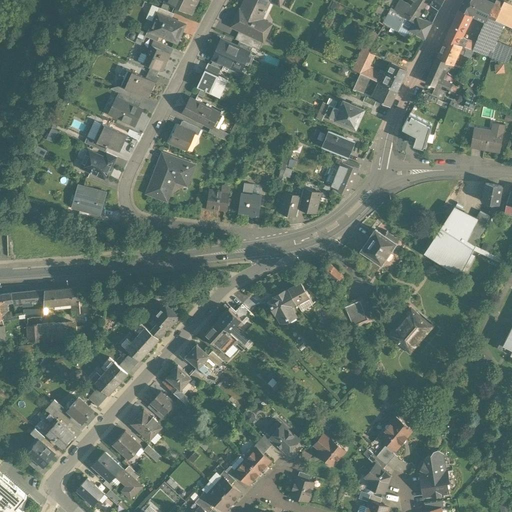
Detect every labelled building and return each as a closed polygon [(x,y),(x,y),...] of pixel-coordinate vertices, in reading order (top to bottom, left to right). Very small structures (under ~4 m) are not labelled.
[(168,0),(168,1),(165,0),(163,0),(191,13),(192,12),(190,11),(195,0),(168,0)] [(266,10),(245,0),(244,0),(241,8),(240,8),(235,17),(240,19),(236,28),(239,30),(263,41),(271,23),(262,19),(266,10)] [(245,0),(266,10),(270,1),(280,5),(282,0),(245,0)] [(415,0),(416,0),(412,5),(408,3),(408,2),(407,2),(401,0),(400,0),(394,9),(404,15),(409,18),(411,13),(418,17),(428,2),(434,6),(433,8),(434,9),(431,14),(435,16),(439,9),(443,0),(415,0)] [(463,0),(458,10),(484,23),(485,23),(488,16),(494,19),(500,8),(494,4),(484,0),(463,0)] [(511,5),(504,1),(500,8),(494,19),(500,23),(510,28),(511,27),(511,24),(511,5)] [(168,10),(156,5),(154,10),(158,12),(158,11),(166,14),(168,10)] [(404,15),(394,9),(390,16),(391,17),(399,22),(404,15)] [(470,16),(458,10),(455,17),(467,23),(470,16)] [(185,23),(165,15),(166,14),(158,11),(158,12),(155,19),(153,18),(149,28),(149,29),(160,34),(177,41),(185,23)] [(428,21),(418,17),(411,13),(409,18),(408,18),(413,21),(411,26),(409,30),(424,39),(432,23),(428,21)] [(494,19),(488,16),(485,23),(484,23),(475,43),(467,39),(464,46),(487,55),(500,23),(494,19)] [(399,22),(391,17),(388,21),(396,26),(399,22)] [(408,18),(406,17),(403,22),(407,25),(409,24),(411,26),(413,21),(408,18)] [(455,17),(451,25),(445,39),(457,43),(467,23),(455,17)] [(379,21),(353,69),(360,73),(361,73),(366,75),(369,69),(372,71),(372,69),(369,67),(375,55),(369,52),(370,52),(368,51),(385,24),(379,21)] [(160,34),(149,29),(149,28),(148,28),(145,34),(155,38),(157,40),(160,34)] [(263,41),(239,30),(235,39),(239,40),(252,46),(259,49),(263,41)] [(157,40),(155,38),(152,44),(170,53),(173,47),(157,40)] [(457,43),(445,39),(440,49),(449,53),(455,55),(464,58),(469,60),(473,50),(464,46),(457,43)] [(236,46),(222,40),(213,58),(225,63),(241,70),(241,69),(239,69),(242,62),(250,65),(254,54),(250,52),(236,46)] [(252,46),(239,40),(236,46),(250,52),(252,46)] [(511,49),(493,41),(487,55),(511,64),(511,62),(511,49)] [(170,53),(152,44),(147,55),(150,56),(147,63),(162,70),(170,53)] [(449,53),(440,49),(437,56),(446,60),(449,53)] [(401,59),(389,53),(386,60),(392,63),(398,66),(401,59)] [(452,62),(455,55),(449,53),(446,60),(445,62),(451,64),(452,62)] [(446,60),(437,56),(433,66),(441,70),(447,73),(451,65),(451,64),(445,62),(446,60)] [(225,63),(213,58),(211,64),(221,68),(222,69),(225,63)] [(458,70),(455,78),(463,85),(473,62),(469,60),(464,58),(461,65),(458,70)] [(461,65),(452,62),(451,64),(451,65),(458,70),(461,65)] [(211,64),(208,63),(205,68),(218,74),(221,68),(211,64)] [(398,66),(392,63),(389,70),(404,77),(407,71),(398,66)] [(458,70),(451,65),(447,73),(455,78),(458,70)] [(433,66),(425,83),(434,87),(438,79),(441,70),(433,66)] [(148,77),(129,68),(121,84),(132,89),(143,94),(148,97),(156,80),(148,77)] [(218,74),(205,68),(197,86),(219,97),(228,79),(218,74)] [(372,71),(369,69),(366,75),(369,77),(371,78),(376,81),(379,74),(372,71)] [(404,77),(389,70),(385,77),(382,83),(397,91),(404,77)] [(443,82),(447,73),(441,70),(438,79),(443,82)] [(150,72),(148,77),(156,80),(160,82),(162,77),(150,72)] [(369,77),(361,73),(353,90),(361,93),(369,77)] [(385,77),(379,74),(376,81),(381,83),(382,83),(385,77)] [(443,82),(438,79),(434,87),(450,94),(454,86),(443,82)] [(382,83),(381,83),(373,99),(376,100),(390,106),(397,91),(382,83)] [(132,89),(121,84),(115,86),(112,86),(120,90),(130,95),(132,89)] [(446,92),(435,88),(432,94),(443,99),(446,92)] [(132,89),(130,95),(136,98),(141,100),(143,94),(132,89)] [(130,95),(120,90),(117,95),(134,103),(136,98),(130,95)] [(134,103),(117,95),(110,112),(135,124),(143,107),(138,105),(141,100),(136,98),(134,103)] [(373,99),(365,95),(362,102),(374,107),(376,100),(373,99)] [(218,110),(206,104),(206,105),(191,97),(183,111),(211,126),(218,110)] [(364,109),(344,100),(340,109),(336,118),(336,119),(355,128),(364,109)] [(320,111),(325,113),(329,104),(325,102),(320,111)] [(340,109),(329,104),(325,113),(327,114),(326,117),(329,118),(330,116),(336,118),(340,109)] [(424,148),(425,143),(432,124),(410,113),(403,128),(411,132),(409,138),(415,140),(413,145),(424,148)] [(127,133),(102,121),(95,138),(108,144),(120,149),(127,133)] [(201,128),(186,121),(184,126),(196,131),(195,132),(199,134),(201,128)] [(184,126),(177,123),(170,140),(188,148),(195,132),(196,131),(184,126)] [(474,130),(471,146),(499,151),(504,125),(493,123),(492,133),(474,130)] [(230,133),(212,125),(209,131),(227,139),(230,133)] [(353,141),(330,131),(324,145),(332,148),(347,155),(348,153),(353,141)] [(108,144),(95,138),(88,134),(85,140),(104,149),(105,149),(107,146),(108,144)] [(89,148),(80,166),(103,177),(112,159),(101,154),(89,148)] [(347,155),(332,148),(330,154),(342,159),(343,159),(346,161),(349,154),(348,153),(347,155)] [(104,149),(101,154),(112,159),(114,154),(105,149),(104,149)] [(163,152),(147,192),(165,198),(169,186),(172,187),(177,174),(189,179),(195,164),(163,152)] [(343,159),(341,162),(358,170),(360,166),(346,161),(343,159)] [(358,170),(341,162),(334,179),(351,186),(358,170)] [(351,186),(334,179),(331,187),(348,194),(351,186)] [(107,190),(78,182),(72,205),(90,211),(101,214),(101,212),(100,212),(103,201),(102,201),(104,196),(106,196),(107,190)] [(502,186),(485,183),(482,201),(498,204),(502,186)] [(321,193),(303,189),(302,196),(298,209),(316,213),(321,193)] [(229,193),(210,190),(209,198),(208,207),(227,210),(229,193)] [(302,196),(284,192),(279,212),(297,216),(298,209),(302,196)] [(261,196),(249,194),(248,198),(241,197),(239,212),(259,214),(261,196)] [(454,206),(442,225),(466,240),(477,218),(454,206)] [(101,214),(90,211),(88,216),(99,219),(101,214)] [(477,218),(466,240),(475,246),(489,216),(480,211),(477,218)] [(442,225),(424,253),(459,276),(475,246),(466,240),(442,225)] [(383,236),(375,230),(361,252),(381,265),(395,244),(394,243),(397,239),(386,232),(383,236)] [(343,278),(329,265),(322,272),(328,279),(323,285),(332,293),(338,285),(343,278)] [(300,283),(288,289),(288,290),(296,304),(308,298),(300,283)] [(312,284),(307,291),(319,300),(323,293),(312,284)] [(77,287),(45,290),(44,302),(44,306),(54,306),(71,304),(78,303),(77,287)] [(45,290),(11,293),(13,302),(13,303),(31,301),(32,303),(44,302),(45,290)] [(284,293),(275,297),(274,297),(275,299),(269,302),(271,306),(270,307),(276,317),(276,316),(280,324),(289,319),(288,318),(295,315),(291,308),(296,305),(296,304),(288,290),(285,292),(284,292),(283,292),(284,293)] [(11,293),(0,295),(0,307),(2,307),(7,306),(8,306),(8,303),(13,302),(11,293)] [(308,298),(296,304),(296,305),(300,312),(312,305),(308,298)] [(360,300),(344,307),(353,328),(369,322),(360,300)] [(78,303),(71,304),(71,308),(72,316),(79,315),(78,303)] [(165,305),(149,323),(154,327),(163,335),(179,317),(165,305)] [(242,305),(234,314),(241,321),(243,322),(251,314),(242,305)] [(7,306),(2,307),(4,311),(0,311),(1,316),(8,314),(9,314),(7,306)] [(228,309),(217,322),(230,333),(234,328),(241,321),(234,314),(228,309)] [(411,311),(390,336),(398,343),(402,339),(410,346),(411,345),(412,346),(420,337),(422,338),(430,328),(411,311)] [(27,318),(27,320),(28,344),(30,343),(42,343),(41,326),(40,318),(40,317),(31,318),(27,318)] [(230,333),(217,322),(204,336),(224,354),(233,344),(237,340),(236,339),(230,333)] [(150,331),(140,323),(135,329),(140,333),(136,338),(149,350),(153,345),(158,339),(150,331)] [(73,324),(41,326),(42,343),(88,341),(87,327),(74,328),(73,324)] [(163,335),(154,327),(150,331),(158,339),(159,339),(163,335)] [(511,327),(505,341),(503,344),(505,345),(505,346),(511,348),(511,327)] [(234,328),(230,333),(236,339),(241,334),(234,328)] [(149,350),(136,338),(131,342),(127,338),(121,344),(139,360),(145,354),(149,350)] [(246,348),(237,340),(233,344),(241,352),(246,348)] [(30,352),(30,343),(28,344),(23,344),(24,348),(17,348),(18,357),(22,357),(22,353),(30,352)] [(209,356),(196,345),(186,357),(197,367),(198,368),(201,364),(207,358),(209,356)] [(134,366),(139,360),(131,352),(125,358),(134,366)] [(211,353),(209,356),(207,358),(218,368),(222,363),(211,353)] [(118,366),(109,358),(103,364),(108,368),(104,373),(118,385),(122,380),(121,380),(127,374),(118,366)] [(118,366),(127,374),(134,366),(125,358),(118,366)] [(210,372),(201,364),(198,368),(206,376),(210,372)] [(177,366),(177,367),(176,366),(171,371),(172,372),(166,378),(180,390),(188,382),(189,384),(193,380),(188,376),(177,366)] [(198,368),(197,367),(194,371),(204,380),(205,381),(210,386),(217,378),(210,372),(206,376),(198,368)] [(193,370),(188,376),(193,380),(199,385),(204,380),(194,371),(193,370)] [(118,385),(104,373),(100,377),(95,373),(90,379),(108,395),(113,389),(114,389),(118,385)] [(180,400),(184,404),(189,398),(180,390),(166,378),(166,377),(161,382),(180,400)] [(97,407),(108,395),(98,386),(87,398),(97,407)] [(165,397),(160,392),(150,402),(153,405),(164,415),(174,403),(166,396),(165,397)] [(93,412),(78,398),(69,408),(76,415),(74,416),(82,423),(93,412)] [(184,404),(180,400),(177,404),(184,410),(187,406),(184,404)] [(54,401),(50,405),(59,413),(63,409),(54,401)] [(59,413),(50,405),(46,410),(54,418),(59,413)] [(164,415),(153,405),(149,409),(163,422),(167,418),(164,415)] [(151,418),(143,410),(131,424),(146,437),(151,431),(154,434),(161,427),(156,423),(157,422),(152,417),(151,418)] [(411,430),(395,417),(380,436),(386,442),(386,444),(384,446),(392,453),(411,430)] [(73,434),(56,419),(51,425),(53,427),(47,433),(62,446),(73,434)] [(282,424),(269,437),(274,441),(286,452),(293,446),(294,446),(297,443),(297,441),(298,439),(282,424)] [(233,430),(229,426),(223,432),(228,436),(233,430)] [(44,437),(34,428),(30,433),(38,440),(40,442),(44,437)] [(141,446),(125,432),(113,445),(128,459),(141,446)] [(269,437),(264,433),(260,437),(262,439),(270,446),(274,441),(269,437)] [(344,451),(330,439),(329,440),(322,435),(314,445),(320,451),(318,453),(333,465),(344,451)] [(262,439),(260,437),(253,445),(255,447),(262,454),(270,446),(262,439)] [(40,442),(38,440),(33,446),(35,448),(30,454),(35,458),(35,459),(44,466),(54,455),(40,442)] [(152,442),(148,446),(153,451),(157,446),(152,442)] [(161,458),(148,446),(143,451),(156,463),(161,458)] [(392,453),(384,446),(376,456),(386,464),(394,454),(392,453)] [(262,454),(255,447),(244,459),(259,472),(270,461),(262,454)] [(437,450),(433,451),(431,455),(427,455),(421,468),(422,474),(445,470),(442,453),(437,450)] [(121,468),(105,453),(93,466),(107,479),(109,481),(114,475),(121,468)] [(376,456),(372,453),(368,459),(375,465),(376,464),(382,470),(386,465),(386,464),(376,456)] [(44,466),(35,459),(32,461),(30,460),(28,462),(39,472),(44,466)] [(234,470),(240,476),(248,484),(259,472),(244,459),(234,470)] [(382,470),(376,464),(375,465),(365,477),(370,481),(368,487),(384,492),(389,475),(382,470)] [(234,470),(229,465),(225,470),(235,480),(236,481),(240,476),(234,470)] [(139,476),(128,466),(124,471),(135,481),(139,476)] [(124,471),(121,468),(114,475),(127,487),(123,492),(130,499),(142,487),(135,481),(124,471)] [(225,470),(224,470),(219,475),(223,478),(224,477),(231,484),(235,480),(225,470)] [(422,474),(421,474),(424,496),(432,495),(433,496),(440,495),(440,493),(448,492),(446,481),(448,478),(447,470),(445,470),(422,474)] [(27,496),(0,472),(0,511),(23,511),(18,507),(27,496)] [(310,475),(299,472),(297,477),(308,481),(310,475)] [(231,484),(224,477),(223,478),(215,486),(232,502),(241,493),(231,484)] [(297,477),(296,477),(290,495),(307,500),(313,483),(308,481),(297,477)] [(103,494),(87,479),(76,491),(92,506),(103,494)] [(116,487),(109,481),(107,479),(103,484),(111,492),(116,487)] [(207,495),(207,496),(214,503),(224,511),(232,502),(215,486),(207,495)] [(103,494),(117,506),(121,502),(111,492),(108,489),(103,494)] [(214,503),(207,496),(207,495),(204,492),(199,497),(210,507),(212,505),(214,503)] [(381,498),(370,494),(368,501),(369,501),(379,504),(381,498)] [(210,507),(199,497),(199,498),(195,503),(200,507),(206,511),(210,511),(212,509),(210,507)] [(379,504),(369,501),(367,507),(365,511),(386,511),(388,507),(379,504)] [(442,501),(425,504),(426,511),(439,509),(443,509),(442,501)]
